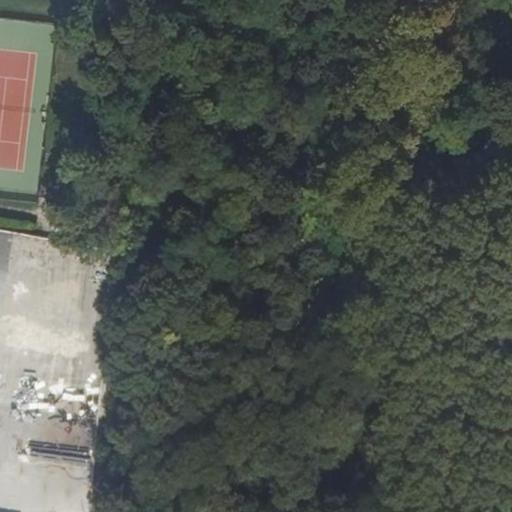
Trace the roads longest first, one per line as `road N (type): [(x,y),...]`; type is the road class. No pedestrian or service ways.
road 1 (residential): [(511,137),(479,148),(418,194),(385,269),(375,335),(382,511)]
road 2 (residential): [(400,511),(404,275),(420,228),(452,192),(511,156)]
road 3 (track): [(462,511),(459,269),(473,242),(511,219)]
